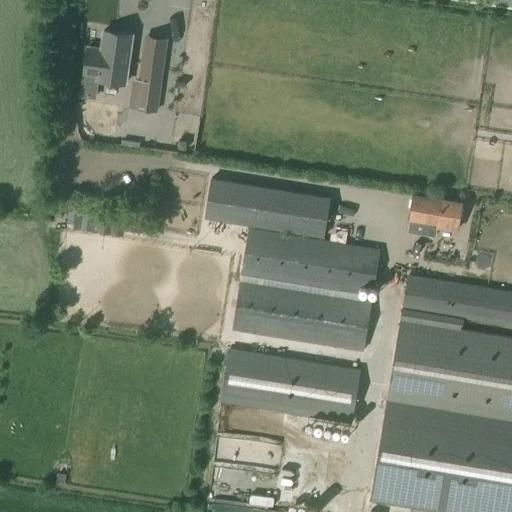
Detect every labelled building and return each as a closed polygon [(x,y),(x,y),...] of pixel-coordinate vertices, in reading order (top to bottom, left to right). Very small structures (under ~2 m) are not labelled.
[(101,30),(94,81),(125,85),(132,35),(101,30)] [(140,62),(134,110),(156,113),(163,65),(140,62)] [(110,128),(124,129),(125,102),(97,101),(97,119),(110,120),(110,128)] [(332,239),(338,202),(219,183),(213,220),(332,239)] [(412,196),(408,219),(436,224),(435,228),(456,232),(460,204),(412,196)] [(67,228),(93,232),(95,218),(76,215),(69,214),(68,219),(67,228)] [(100,218),(97,235),(122,239),(125,222),(100,218)] [(248,229),(240,275),(371,296),(378,250),(248,229)] [(511,289),(408,272),(402,309),(511,327),(511,289)] [(239,281),(232,330),(362,351),(370,302),(239,281)] [(511,340),(403,322),(390,401),(511,421),(511,340)] [(352,424),(361,371),(230,350),(221,403),(352,424)] [(511,511),(511,424),(389,403),(372,503),(426,511),(511,511)] [(292,447),(292,461),(335,462),(336,456),(326,455),(326,448),(292,447)]
